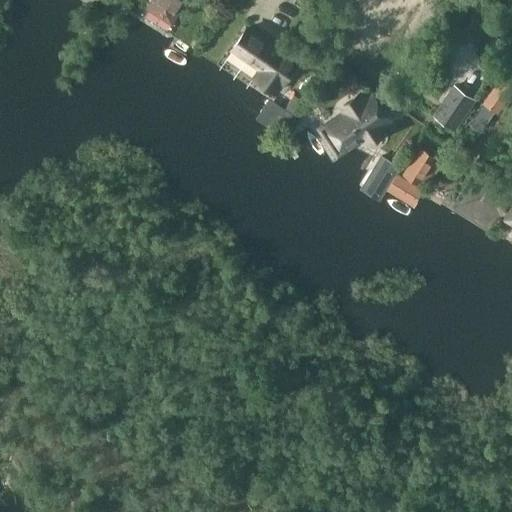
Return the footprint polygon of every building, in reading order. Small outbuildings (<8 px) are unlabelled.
[(152,0),(147,9),(172,24),(185,4),(193,9),(198,0),(152,0)] [(489,41),(500,24),(486,15),(475,32),(489,41)] [(246,29),(230,52),(235,56),(256,70),(250,80),(272,95),(295,63),(251,33),(246,29)] [(320,59),(313,70),(319,74),(327,63),(329,60),(323,56),(320,59)] [(501,112),(511,92),(511,85),(501,80),(488,104),(501,112)] [(457,127),(479,97),(457,81),(435,112),(457,127)] [(395,120),(374,89),(366,94),(362,89),(339,105),(342,110),(317,127),(338,158),(363,141),(367,146),(390,130),(387,126),(395,120)] [(287,107),(286,109),(293,114),(294,111),(302,99),(295,94),(287,107)] [(480,132),(495,111),(482,102),(468,123),(480,132)] [(428,185),(446,157),(423,143),(405,170),(428,185)] [(364,182),(360,187),(381,201),(385,195),(388,190),(390,186),(398,174),(399,171),(402,167),(381,154),(378,159),(376,161),(364,182)] [(390,186),(388,190),(414,205),(423,190),(424,189),(398,174),(390,186)]
